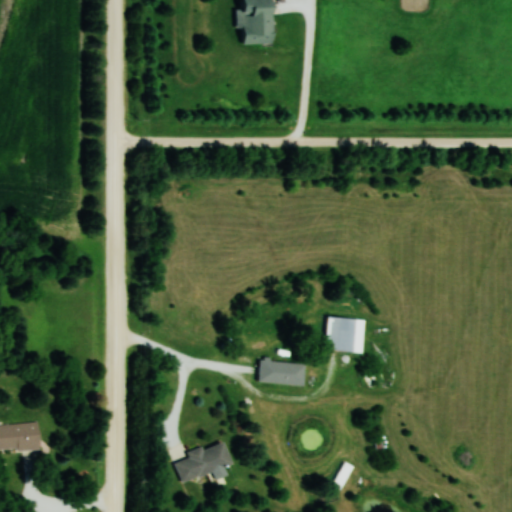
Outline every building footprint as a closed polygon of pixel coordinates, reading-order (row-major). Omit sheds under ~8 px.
[(270,44),(269,0),(240,0),(241,12),(236,12),(236,27),(241,27),(241,44),(270,44)] [(326,315),(323,349),(361,352),(364,318),(326,315)] [(304,362),(259,359),(258,382),(302,385),(304,362)] [(0,424),(0,450),(39,448),(38,422),(0,424)] [(184,452),(185,455),(172,460),(179,481),(230,463),(222,439),(184,452)] [(351,465),(345,461),(332,484),(339,487),(351,465)]
